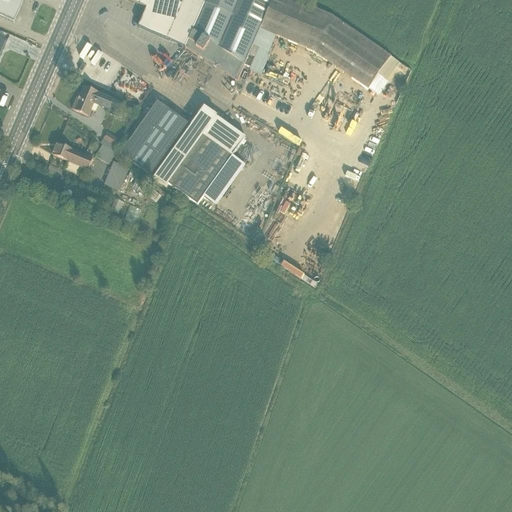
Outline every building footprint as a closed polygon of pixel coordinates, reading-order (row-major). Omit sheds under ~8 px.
[(0,0),(0,14),(17,22),(26,0),(0,0)] [(153,0),(151,6),(144,24),(175,35),(184,6),(200,17),(188,44),(243,83),(267,34),(319,54),(381,96),(400,62),(337,18),(294,0),(153,0)] [(108,66),(114,70),(111,75),(122,81),(131,65),(115,55),(108,66)] [(121,102),(84,84),(73,106),(91,115),(98,101),(116,110),(121,102)] [(14,97),(9,108),(14,110),(19,100),(14,97)] [(154,103),(121,148),(198,206),(218,175),(231,154),(154,103)] [(379,138),(377,144),(385,147),(387,141),(379,138)] [(53,158),(89,173),(95,158),(59,143),(53,158)] [(382,166),(385,160),(373,155),(375,151),(372,150),(368,161),(382,166)] [(116,184),(131,191),(141,168),(125,162),(116,184)] [(164,190),(159,197),(168,203),(173,196),(164,190)] [(128,199),(122,211),(130,214),(135,202),(128,199)] [(136,217),(146,222),(151,210),(142,205),(136,217)]
